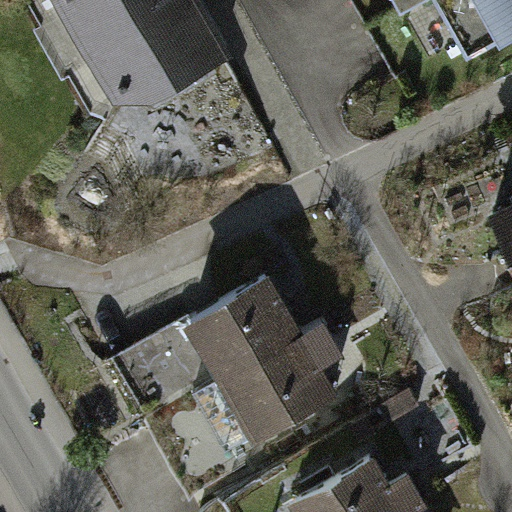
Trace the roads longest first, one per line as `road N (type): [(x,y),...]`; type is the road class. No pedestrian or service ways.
road 1 (residential): [(0,265),(18,255),(101,280),(120,278),(511,104)]
road 2 (unknown): [(348,179),(228,0)]
road 3 (residential): [(0,403),(61,511)]
